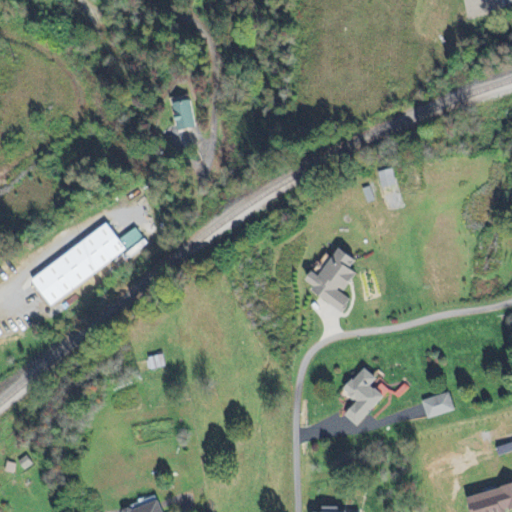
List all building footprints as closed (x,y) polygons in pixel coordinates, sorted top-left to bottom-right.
[(181,133),(199,130),(194,103),(176,106),(181,133)] [(380,173),(384,190),(399,186),(395,169),(380,173)] [(52,307),(144,241),(136,230),(123,240),(112,225),(34,282),(52,307)] [(325,277),(317,272),(311,282),(319,287),(316,292),(347,313),(356,299),(349,294),(363,273),(356,269),(362,260),(345,248),(325,277)] [(348,416),(360,427),(393,392),(368,368),(347,391),(360,403),(348,416)] [(430,420),(457,411),(451,393),(424,402),(430,420)] [(510,511),(511,511),(511,487),(472,497),(476,511),(510,511)] [(166,511),(164,501),(128,511),(166,511)]
